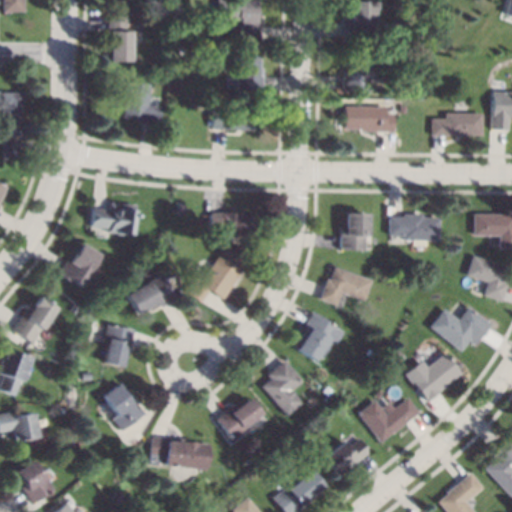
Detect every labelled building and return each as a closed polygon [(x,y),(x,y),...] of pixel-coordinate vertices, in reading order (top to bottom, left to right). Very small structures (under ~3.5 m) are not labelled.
[(22,0),(22,11),(8,11),(8,13),(1,13),(1,0),(22,0)] [(256,0),(256,10),(258,11),(257,27),(257,38),(257,41),(238,41),(238,40),(238,19),(227,19),(215,19),(215,0),(256,0)] [(511,17),(511,0),(506,0),(502,14),(511,17)] [(373,9),(372,9),(371,22),(372,22),(372,39),(344,38),(343,38),(343,35),(344,23),(344,21),(345,21),(346,1),(370,1),(374,1),(373,9)] [(125,30),(130,30),(130,62),(109,62),(109,39),(106,39),(106,29),(106,19),(106,15),(124,15),(125,30)] [(416,41),(408,41),(408,29),(416,29),(416,41)] [(367,91),(351,91),(340,91),(340,86),(340,76),(340,65),(346,65),(346,51),(366,52),(368,52),(367,91)] [(256,68),(260,68),(260,76),(260,89),(260,90),(224,90),(224,77),(234,77),(234,74),(234,54),(256,54),(256,68)] [(145,83),(148,84),(145,105),(158,107),(158,108),(156,125),(153,125),(142,123),(134,122),(134,119),(120,117),(125,81),(145,83)] [(511,117),(506,117),(506,129),(490,128),(491,89),(511,89),(511,117)] [(20,135),(0,135),(0,92),(20,93),(20,135)] [(381,113),(391,113),(391,131),(388,131),(376,131),(358,131),(358,127),(342,127),(342,106),(381,106),(381,113)] [(258,130),(223,129),(209,128),(209,124),(209,110),(258,111),(258,130)] [(480,135),(461,134),(461,136),(443,136),(432,136),(429,136),(429,118),(443,118),(443,112),(480,113),(480,135)] [(17,142),(17,158),(17,160),(2,160),(0,160),(0,139),(17,139),(17,142)] [(133,205),(131,233),(105,231),(105,228),(89,227),(91,209),(92,209),(106,210),(108,210),(108,203),(133,205)] [(222,211),(240,212),(240,214),(253,215),(252,237),(243,237),(220,236),(221,231),(208,231),(208,212),(212,212),(221,213),(221,211),(222,211)] [(365,235),(362,235),(361,250),(337,249),(337,247),(338,233),(338,227),(342,228),(342,213),(365,214),(365,235)] [(511,248),(496,248),(496,235),(471,235),(471,213),(511,213),(511,248)] [(420,217),(437,217),(437,240),(400,240),(400,235),(386,235),(386,216),(389,216),(400,216),(400,214),(401,214),(420,214),(420,217)] [(98,254),(80,286),(64,277),(64,278),(57,274),(58,272),(66,259),(69,261),(69,260),(79,243),(98,254)] [(244,262),(221,298),(221,299),(207,290),(200,300),(199,302),(185,292),(196,275),(201,279),(221,248),(244,262)] [(506,267),(500,283),(504,284),(504,286),(499,299),(499,301),(480,294),(484,282),(463,275),(470,255),(506,267)] [(369,280),(362,300),(357,299),(339,292),(335,305),(333,304),(317,299),(318,296),(322,285),(324,278),(327,279),(331,266),(369,280)] [(173,299),(160,306),(159,307),(157,303),(136,315),(124,294),(160,274),(173,299)] [(116,296),(112,302),(106,298),(111,292),(116,296)] [(55,307),(31,343),(12,331),(22,315),(24,317),(25,317),(38,296),(55,307)] [(488,323),(487,325),(478,336),(472,344),(468,341),(469,340),(467,339),(459,351),(427,327),(440,308),(455,319),(465,306),(488,323)] [(341,331),(334,342),(328,338),(313,360),(292,347),(305,327),(302,325),(303,323),(310,313),(311,311),(341,331)] [(107,324),(132,329),(131,332),(129,343),(127,355),(123,355),(121,367),(103,364),(100,363),(104,342),(101,342),(104,324),(107,324)] [(27,356),(29,357),(21,381),(19,380),(13,395),(12,395),(0,390),(0,380),(2,374),(0,373),(0,360),(1,357),(4,358),(7,349),(27,356)] [(458,372),(439,389),(436,391),(425,401),(424,400),(410,383),(410,384),(401,373),(419,360),(424,366),(442,352),(458,372)] [(300,380),(289,390),(300,402),(285,415),(260,386),(268,378),(266,375),(270,371),(281,362),(283,360),(300,380)] [(143,413),(141,414),(121,429),(119,431),(110,418),(115,414),(101,396),(120,382),(143,413)] [(259,413),(244,425),(246,429),(231,441),(213,419),(216,417),(226,409),(235,402),(238,404),(247,397),(259,413)] [(417,412),(414,414),(405,421),(379,442),(356,413),(372,399),(384,414),(405,397),(417,412)] [(35,436),(24,438),(10,441),(9,430),(0,432),(0,413),(9,412),(9,416),(17,414),(31,412),(35,436)] [(166,437),(184,438),(184,442),(207,443),(206,464),(206,468),(163,465),(163,463),(149,462),(151,441),(151,439),(151,436),(166,437)] [(359,440),(367,451),(366,452),(357,459),(336,477),(328,467),(319,457),(341,439),(347,447),(357,438),(359,440)] [(511,445),(511,492),(511,493),(509,496),(484,468),(494,459),(491,455),(494,452),(506,441),(507,440),(511,445)] [(39,474),(41,473),(52,490),(43,496),(30,504),(20,488),(11,474),(31,461),(39,474)] [(323,488),(299,508),(293,511),(282,511),(270,497),(295,477),(297,480),(309,470),(323,488)] [(482,487),(465,501),(473,511),(445,511),(437,501),(446,493),(445,492),(458,481),(467,474),(469,472),(482,487)] [(63,489),(59,493),(54,487),(59,484),(63,489)] [(123,496),(118,504),(110,500),(115,491),(123,496)] [(257,511),(232,511),(230,509),(245,496),(257,511)] [(70,511),(53,511),(63,503),(70,511)]
